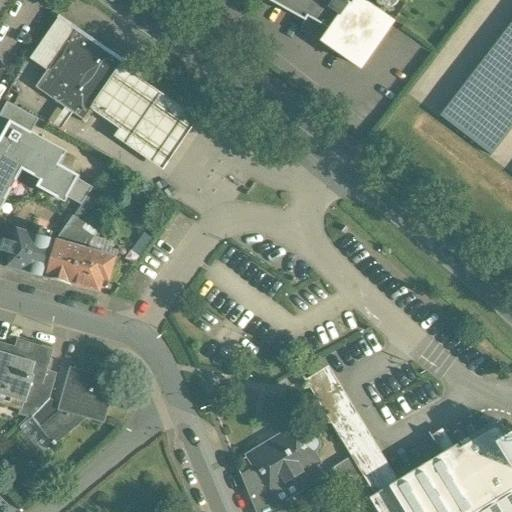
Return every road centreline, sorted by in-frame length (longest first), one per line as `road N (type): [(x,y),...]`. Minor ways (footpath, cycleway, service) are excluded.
road 1 (primary): [(127,0),(268,103),(511,311)]
road 2 (residential): [(180,401),(166,365),(134,332),(0,293)]
road 3 (residential): [(180,401),(42,511)]
road 4 (residential): [(226,511),(180,401)]
